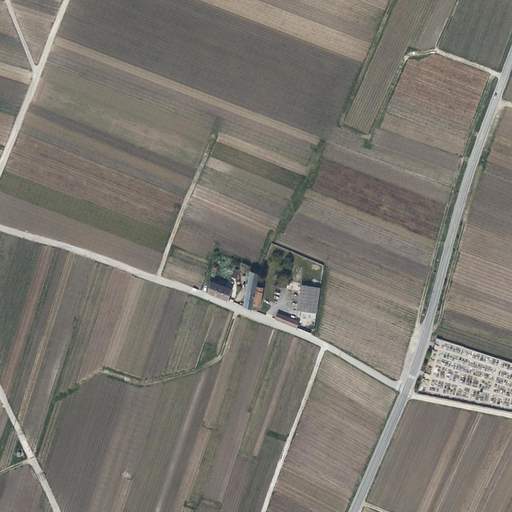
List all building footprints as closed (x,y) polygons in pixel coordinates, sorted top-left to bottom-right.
[(237,279),(240,271),(235,269),(231,277),(237,279)] [(252,306),(260,308),(263,288),(256,287),(258,273),(249,272),(243,308),(252,310),(252,306)] [(228,301),(232,288),(210,282),(207,295),(228,301)] [(316,319),(320,288),(301,285),(297,311),(301,312),(300,317),(316,319)] [(277,313),(275,320),(297,329),(299,321),(277,313)] [(511,363),(436,338),(435,342),(441,344),(437,357),(447,360),(448,358),(452,360),(453,355),(461,357),(460,359),(457,358),(454,365),(492,377),(493,374),(511,380),(511,378),(511,363)]
